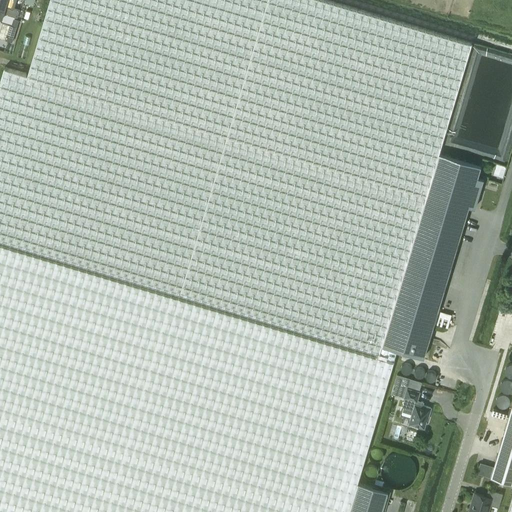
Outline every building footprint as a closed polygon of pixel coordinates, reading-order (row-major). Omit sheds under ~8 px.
[(0,0),(0,6),(18,12),(19,8),(10,6),(9,7),(5,5),(5,2),(6,0),(0,0)] [(347,511),(357,481),(397,349),(380,345),(439,152),(471,42),(329,0),(49,0),(27,74),(4,67),(0,81),(0,238),(379,351),(377,355),(0,242),(0,511),(347,511)] [(18,12),(0,6),(0,16),(1,17),(0,19),(0,20),(9,23),(6,34),(3,33),(1,38),(12,41),(18,20),(14,19),(15,16),(17,17),(18,12)] [(439,152),(380,345),(397,349),(424,357),(469,206),(474,208),(483,178),(478,176),(481,165),(439,152)] [(421,406),(415,404),(419,391),(406,387),(403,397),(404,397),(399,415),(410,419),(409,423),(424,427),(426,419),(427,419),(430,407),(421,405),(421,406)] [(511,482),(511,403),(490,476),(511,482)] [(381,511),(388,490),(357,481),(347,511),(381,511)] [(468,511),(486,511),(489,504),(498,506),(502,492),(488,487),(486,493),(476,490),(471,505),(470,505),(468,511)]
